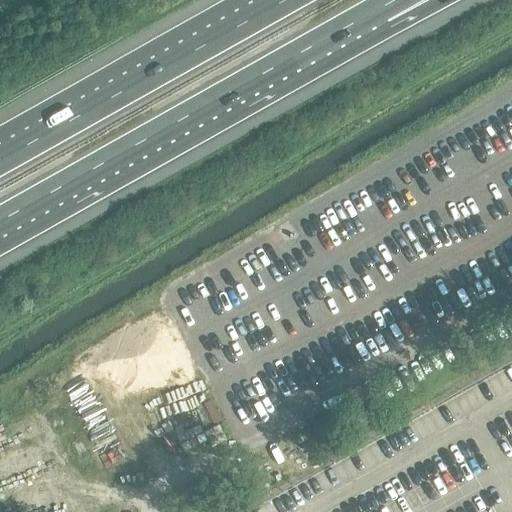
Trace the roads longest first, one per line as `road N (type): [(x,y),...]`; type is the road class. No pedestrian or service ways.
road 1 (motorway): [(0,222),(379,10)]
road 2 (motorway): [(287,0),(0,161)]
